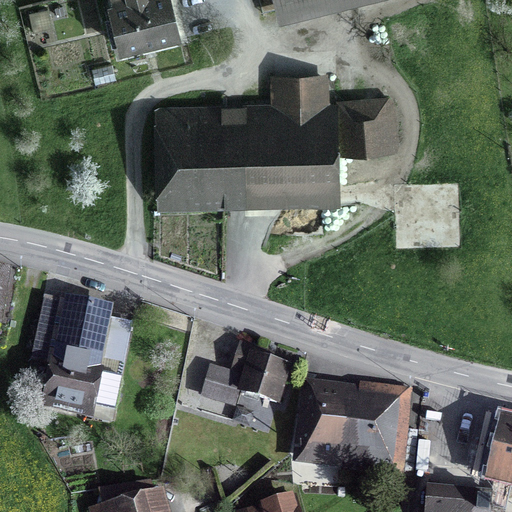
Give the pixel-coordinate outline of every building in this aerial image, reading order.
[(142,0),(116,0),(119,13),(112,14),(120,53),(175,42),(167,3),(144,8),(142,0)] [(160,111),(159,199),(332,201),(333,157),(332,111),(321,112),(321,83),(277,83),(277,112),(160,111)] [(332,111),(333,157),(391,156),(391,111),(332,111)] [(106,325),(108,316),(66,307),(45,412),(109,425),(128,330),(106,325)] [(232,385),(186,369),(180,389),(231,406),(235,394),(271,406),(282,375),(240,361),(232,385)] [(302,460),(349,462),(352,392),(305,389),(302,460)] [(403,394),(352,392),(349,462),(399,465),(403,394)] [(511,481),(511,422),(501,420),(489,476),(511,481)] [(161,511),(155,491),(93,511),(161,511)] [(484,511),(486,497),(428,492),(426,511),(484,511)]
